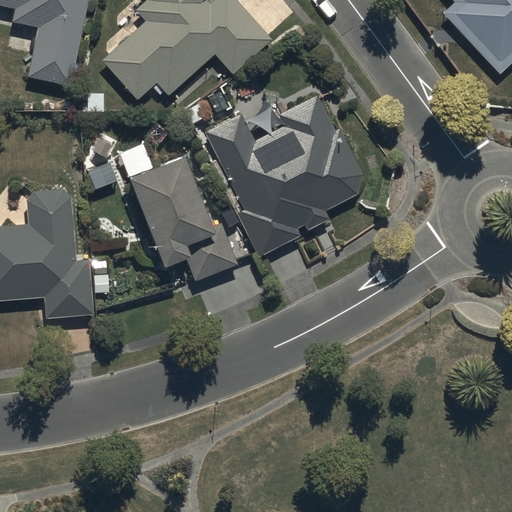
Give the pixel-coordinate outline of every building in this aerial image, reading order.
[(0,0),(0,5),(11,8),(8,21),(34,26),(24,75),(66,84),(84,0),(0,0)] [(142,20),(98,58),(134,98),(153,80),(165,93),(212,50),(230,71),(267,37),(233,0),(209,0),(206,2),(204,0),(139,0),(131,8),(142,20)] [(511,0),(450,0),(451,1),(439,11),(497,73),(511,58),(511,0)] [(243,209),(236,213),(257,254),(295,234),(291,227),(302,221),(305,226),(325,217),(321,209),(354,192),(361,173),(337,126),(332,129),(314,93),(275,113),(281,124),(251,139),(238,113),(203,131),(243,209)] [(206,226),(178,154),(122,175),(157,265),(182,256),(191,280),(235,263),(218,221),(206,226)] [(25,223),(0,224),(0,299),(41,296),(43,317),(91,313),(86,258),(73,259),(68,195),(59,188),(31,190),(23,198),(25,223)]
